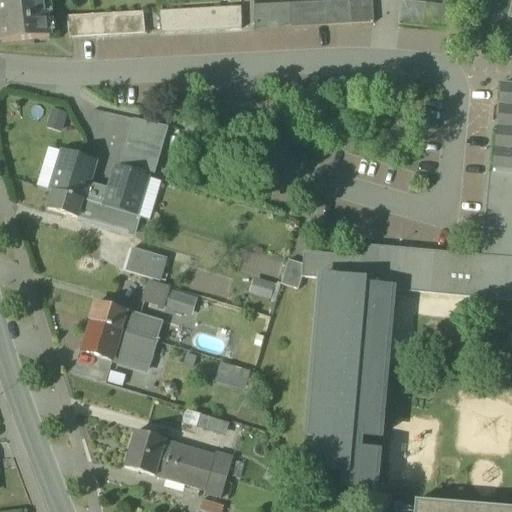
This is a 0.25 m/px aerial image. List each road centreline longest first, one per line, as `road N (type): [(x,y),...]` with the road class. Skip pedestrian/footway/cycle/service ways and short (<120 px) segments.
road 1 (residential): [(248,64),(384,62),(456,76),(448,190),(439,207),(405,208),(303,178)]
road 2 (residential): [(0,70),(248,64)]
road 3 (tertiary): [(59,511),(0,347)]
road 4 (residential): [(303,178),(248,64)]
